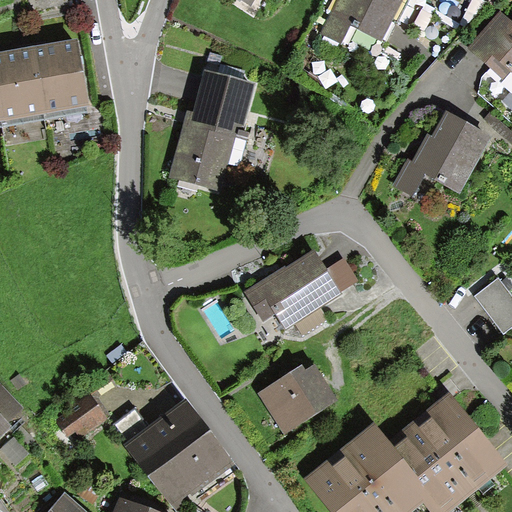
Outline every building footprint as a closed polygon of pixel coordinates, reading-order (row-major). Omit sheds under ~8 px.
[(401,0),(336,0),(320,33),(342,44),(351,25),(382,40),(401,0)] [(504,80),(511,72),(511,19),(500,10),(467,48),(504,80)] [(34,46),(47,116),(89,108),(76,38),(34,46)] [(0,52),(0,110),(2,123),(47,116),(34,46),(0,52)] [(255,86),(204,74),(194,116),(187,115),(171,180),(221,193),(237,125),(245,127),(255,86)] [(412,195),(424,173),(460,193),(491,136),(446,112),(433,136),(427,133),(413,159),(410,157),(395,185),(412,195)] [(511,129),(491,112),(485,120),(511,143),(511,129)] [(314,249),(244,293),(263,322),(274,315),(284,331),(294,324),(303,338),(329,321),(320,308),(342,294),(341,292),(327,270),(314,249)] [(345,258),(327,270),(341,292),(359,281),(345,258)] [(511,292),(500,276),(475,295),(502,333),(511,325),(511,292)] [(261,400),(286,436),(337,401),(312,365),(305,370),(302,365),(258,395),(261,400)] [(0,437),(13,425),(11,423),(24,410),(0,384),(0,437)] [(71,444),(108,418),(87,388),(50,414),(71,444)] [(450,392),(388,440),(373,422),(304,478),(331,511),(409,511),(423,501),(432,511),(451,511),(509,466),(450,392)] [(112,429),(148,477),(209,431),(185,399),(148,427),(136,411),(112,429)] [(234,465),(209,431),(148,477),(174,511),(192,495),(194,498),(234,465)] [(87,511),(67,493),(50,511),(155,511),(119,500),(114,511),(87,511)]
